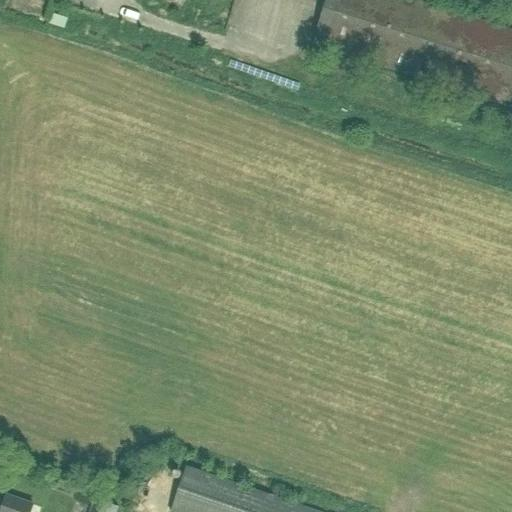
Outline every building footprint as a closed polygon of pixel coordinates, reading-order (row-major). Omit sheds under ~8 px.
[(160,0),(158,8),(169,12),(172,0),(160,0)] [(211,0),(193,0),(188,18),(211,25),(218,2),(211,0)] [(511,32),(409,0),(325,0),(312,45),(511,107),(511,32)] [(314,511),(186,468),(171,511),(314,511)] [(30,511),(33,505),(6,496),(2,509),(0,508),(0,511),(30,511)]
